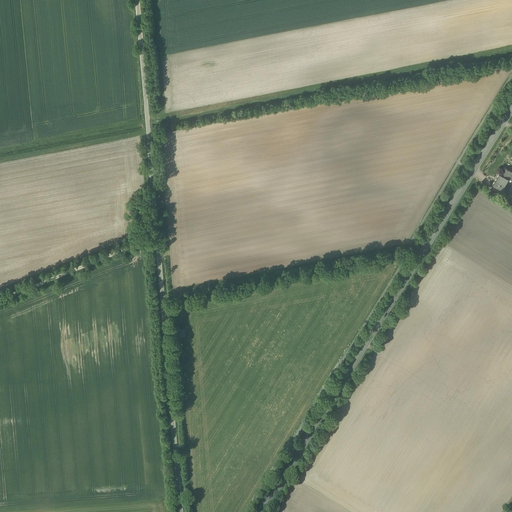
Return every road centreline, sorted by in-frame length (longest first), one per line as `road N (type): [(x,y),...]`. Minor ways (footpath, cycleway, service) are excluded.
road 1 (unclassified): [(137,0),(180,511)]
road 2 (primary): [(261,511),(511,107)]
road 3 (track): [(155,240),(0,302)]
